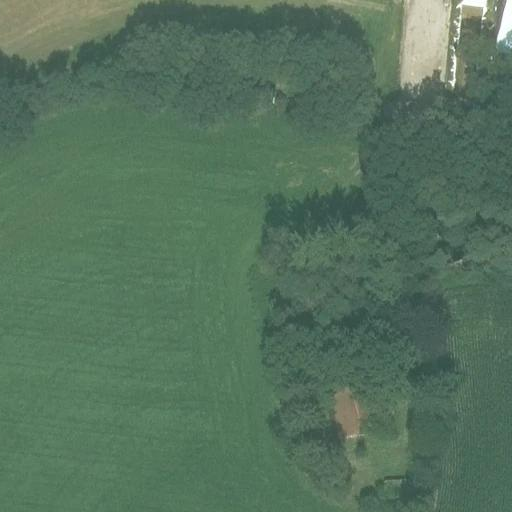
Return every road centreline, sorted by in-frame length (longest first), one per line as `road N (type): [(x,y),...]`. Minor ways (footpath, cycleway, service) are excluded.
road 1 (track): [(0,99),(98,67),(323,97)]
road 2 (track): [(454,117),(323,97)]
